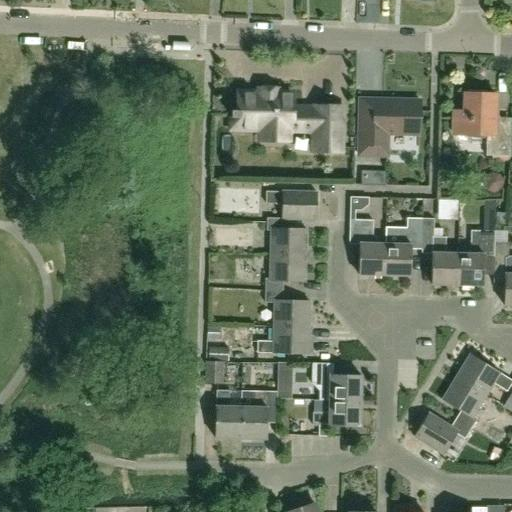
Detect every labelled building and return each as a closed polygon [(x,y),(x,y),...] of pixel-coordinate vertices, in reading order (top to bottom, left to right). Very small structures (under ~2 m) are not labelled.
[(314,107),(314,109),(292,108),(292,95),(277,94),(278,89),(258,89),(258,94),(238,94),(237,118),(231,118),(231,129),(261,130),(261,141),(288,142),(288,130),(313,131),(313,152),(340,152),(341,108),(333,107),(314,107)] [(509,136),(493,136),(494,119),(494,95),(465,94),(464,113),(454,112),(453,136),(486,137),(485,158),(509,158),(509,136)] [(387,135),(419,136),(420,102),(369,101),(358,100),(356,157),(386,158),(387,135)] [(495,188),(495,168),(475,168),(475,188),(495,188)] [(281,220),(283,220),(315,221),(316,194),(265,193),(265,205),(281,205),(281,220)] [(422,231),(422,220),(421,220),(421,219),(406,219),(406,228),(385,227),(385,245),(384,277),(410,278),(411,231),(417,231),(422,231)] [(283,220),(281,220),(267,220),(266,232),(271,232),(270,256),(305,257),(305,230),(283,229),(283,225),(283,220)] [(385,245),(376,245),(376,236),(372,236),(373,221),(349,220),(348,245),(354,245),(359,245),(359,276),(384,277),(385,245)] [(432,220),(422,220),(422,231),(427,231),(432,231),(432,220)] [(493,257),(494,231),(470,231),(470,239),(470,255),(457,255),(456,286),(482,287),(483,256),(488,256),(493,257)] [(503,306),(511,306),(511,259),(508,259),(508,243),(504,243),(504,233),(494,232),(494,231),(493,257),(493,264),(499,264),(504,264),(503,306)] [(430,286),(456,286),(457,255),(444,254),(445,239),(432,238),(430,286)] [(304,283),(305,257),(270,256),(270,281),(265,280),(264,291),(282,292),(282,287),(282,283),(304,283)] [(282,297),(282,292),(264,291),(264,304),(274,304),(273,328),(308,329),(308,302),(281,301),(282,297)] [(307,334),(308,329),(273,328),(273,343),(257,342),(256,355),(307,356),(307,334)] [(455,379),(484,397),(492,385),(506,393),(511,382),(469,356),(455,379)] [(203,385),(223,385),(223,362),(204,361),(203,385)] [(286,364),(270,365),(271,390),(288,389),(286,364)] [(328,401),(328,402),(360,403),(361,377),(330,376),(330,370),(330,365),(312,365),(311,383),(319,391),(318,400),(328,401)] [(472,417),(484,397),(455,379),(441,401),(459,412),(454,420),(469,430),(476,420),(472,417)] [(240,440),(241,408),(228,408),(228,392),(215,392),(214,439),(240,440)] [(277,394),(267,393),(254,393),(253,409),(241,408),(240,440),(265,440),(266,423),(271,423),(276,423),(277,394)] [(313,413),(313,414),(312,425),(327,426),(327,428),(359,429),(360,403),(328,402),(328,413),(313,413)] [(469,430),(454,420),(449,428),(427,415),(412,438),(442,456),(455,435),(463,440),(469,430)]
